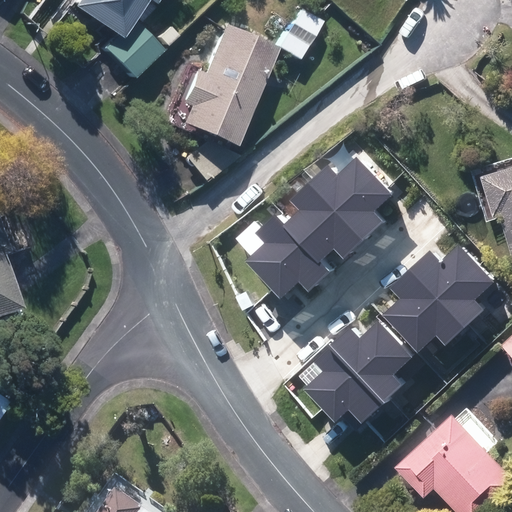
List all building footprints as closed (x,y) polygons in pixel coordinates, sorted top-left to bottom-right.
[(119,31),(125,35),(134,22),(150,0),(84,0),(82,4),(119,31)] [(165,51),(134,22),(125,35),(119,31),(105,47),(137,78),(165,51)] [(186,124),(236,147),(281,49),(232,26),(208,76),(200,73),(187,102),(195,106),(186,124)] [(327,166),(310,181),(363,239),(382,222),(372,212),(391,195),(357,158),(336,176),(327,166)] [(511,170),(479,181),(491,221),(499,219),(511,263),(511,170)] [(427,207),(398,176),(387,186),(417,217),(427,207)] [(299,211),(285,225),(319,262),(334,248),(343,258),(363,239),(310,181),(289,200),(299,211)] [(245,262),(280,299),(298,282),(308,293),(330,272),(319,262),(285,225),(275,215),(256,233),(265,243),(245,262)] [(0,217),(0,305),(23,298),(5,246),(10,245),(0,217)] [(428,256),(411,271),(464,329),(482,312),(473,302),(491,285),(457,248),(437,266),(428,256)] [(400,302),(385,315),(420,352),(434,339),(443,348),(464,329),(411,271),(390,291),(400,302)] [(347,331),(331,346),(384,404),(402,387),(393,377),(411,360),(377,322),(357,341),(347,331)] [(511,337),(501,348),(511,359),(511,337)] [(320,376),(305,390),(340,427),(354,413),(363,423),(384,404),(331,346),(310,365),(320,376)] [(493,511),(511,494),(511,481),(451,419),(396,471),(424,500),(433,491),(452,511),(493,511)] [(147,511),(152,506),(125,487),(107,511),(147,511)]
